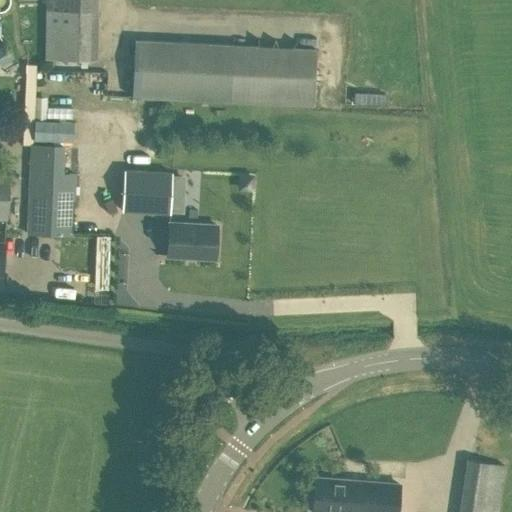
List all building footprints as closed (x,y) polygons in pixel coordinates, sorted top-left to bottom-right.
[(93,59),(94,0),(45,0),(45,58),(93,59)] [(312,105),(315,49),(134,39),(131,96),(312,105)] [(0,68),(15,59),(5,44),(0,47),(0,68)] [(83,115),(84,77),(28,76),(27,114),(83,115)] [(355,104),(385,105),(386,94),(355,92),(355,104)] [(294,133),(111,127),(109,167),(293,173),(294,133)] [(30,144),(26,231),(71,234),(74,174),(61,173),(63,145),(30,144)] [(125,170),(122,212),(170,213),(170,209),(182,210),(183,178),(171,177),(172,172),(125,170)] [(0,219),(6,220),(10,173),(0,172),(0,219)] [(217,223),(169,221),(168,256),(215,258),(217,223)] [(144,256),(160,257),(161,245),(144,244),(144,256)] [(142,288),(164,289),(165,261),(154,260),(154,259),(143,259),(142,288)] [(171,260),(168,276),(183,279),(181,289),(204,293),(209,267),(171,260)] [(461,511),(495,511),(503,465),(470,459),(461,511)] [(396,511),(399,484),(315,477),(312,511),(396,511)]
